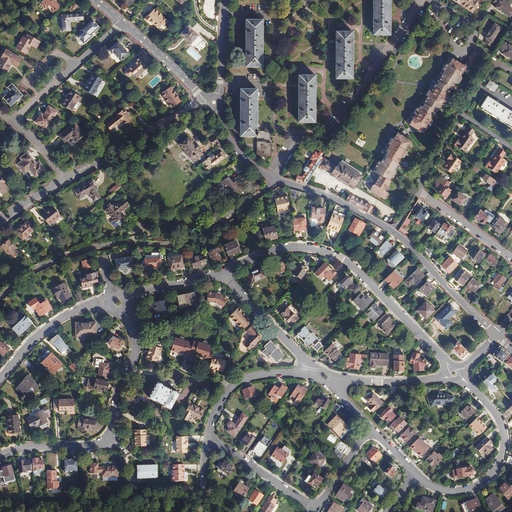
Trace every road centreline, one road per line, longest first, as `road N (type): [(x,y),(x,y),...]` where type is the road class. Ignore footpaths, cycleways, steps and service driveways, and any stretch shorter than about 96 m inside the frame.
road 1 (residential): [(278,180),(180,246),(143,238),(89,248),(54,258),(0,297)]
road 2 (residential): [(219,272),(299,248),(330,254),(456,374)]
road 3 (residential): [(278,180),(303,137),(327,137),(429,0)]
road 4 (residential): [(416,474),(431,486),(465,490),(494,472),(502,455),(492,407),(456,374)]
road 5 (residential): [(321,376),(240,381),(226,391),(208,436)]
road 6 (residential): [(110,440),(115,397),(130,368),(129,323),(116,301)]
road 7 (residential): [(116,301),(35,340),(0,384)]
road 8 (residential): [(219,272),(321,376)]
road 9 (unclassified): [(497,336),(395,232)]
road 10 (residential): [(456,374),(414,383),(321,376)]
road 11 (residential): [(435,2),(477,26),(459,51),(436,6)]
road 12 (unclassified): [(395,232),(333,196),(278,180)]
road 13 (residential): [(314,508),(208,436)]
road 14 (unclassified): [(216,103),(199,98),(122,21)]
